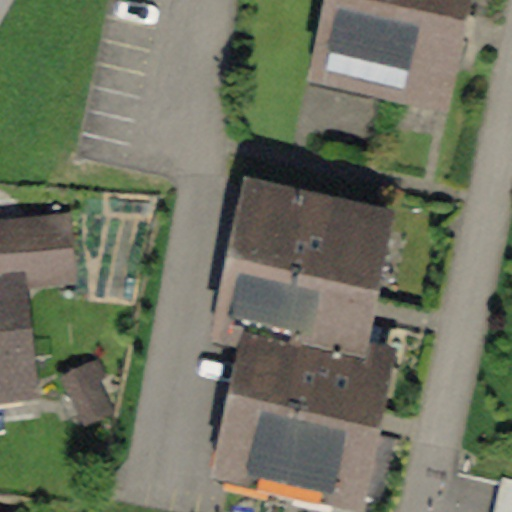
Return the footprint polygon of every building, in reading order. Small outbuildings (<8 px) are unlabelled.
[(343,0),(327,78),(435,102),(456,0),(343,0)] [(377,228),(259,203),(230,333),(260,339),(349,358),(377,228)] [(0,280),(0,391),(25,388),(12,282),(2,283),(1,280),(0,280)] [(260,339),(231,473),(349,498),(378,365),(349,358),(260,339)] [(64,382),(85,421),(106,409),(86,371),(64,382)]
